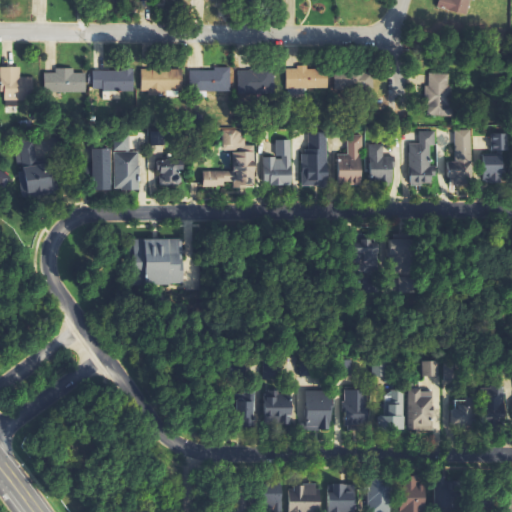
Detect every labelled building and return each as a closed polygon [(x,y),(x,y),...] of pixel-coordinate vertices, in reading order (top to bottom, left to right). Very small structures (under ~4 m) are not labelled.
[(439,0),(436,11),(457,16),(457,13),(468,16),(471,1),(472,1),(472,0),(439,0)] [(2,101),(34,100),(33,78),(20,78),(20,67),(2,67),(2,101)] [(286,68),(286,89),(329,88),(328,69),(307,69),(307,67),(286,68)] [(87,73),(74,73),(74,68),(55,68),(55,72),(45,72),(45,92),(87,91),(87,73)] [(183,69),(141,70),(142,95),(167,95),(167,91),(184,91),(183,69)] [(231,70),(190,69),(189,91),(230,92),(231,70)] [(336,90),(373,88),(373,74),(366,74),(366,69),(335,70),(336,90)] [(93,70),(93,91),(134,92),(134,70),(93,70)] [(235,71),(236,94),(274,92),(274,70),(235,71)] [(452,74),(430,73),(429,85),(426,85),(425,116),(451,117),(452,74)] [(233,171),(203,171),(203,187),(225,187),(225,183),(234,183),(234,188),(256,188),(256,145),(243,145),(244,130),(223,130),(223,151),(233,151),(233,171)] [(472,130),(455,130),(455,160),(448,161),(449,185),(473,184),(472,130)] [(411,185),(434,185),(434,167),(433,167),(433,131),(420,131),(420,143),(410,144),(411,185)] [(327,132),(309,132),(309,151),(301,151),(302,183),(328,182),(327,132)] [(501,183),(501,175),(508,175),(508,134),(493,134),(493,153),(483,153),(483,183),(501,183)] [(338,185),(363,185),(362,135),(347,136),(348,155),(338,155),(338,185)] [(54,192),(51,171),(39,172),(35,139),(16,141),(21,196),(54,192)] [(115,139),(115,190),(139,190),(139,152),(130,152),(130,139),(115,139)] [(276,140),(276,157),(264,157),(263,185),(292,185),(292,140),(276,140)] [(393,156),(384,157),(384,144),(369,145),(370,183),(394,182),(393,156)] [(111,148),(92,149),(93,190),(112,190),(111,148)] [(160,185),(180,184),(179,163),(159,164),(160,185)] [(378,246),(371,246),(371,237),(354,237),(355,263),(361,263),(362,292),(379,291),(378,246)] [(414,239),(389,238),(388,272),(414,273),(414,239)] [(183,239),(132,239),(132,269),(145,269),(145,284),(184,283),(183,239)] [(423,376),(438,376),(438,361),(423,361),(423,376)] [(506,422),(504,387),(481,388),(482,398),(452,400),(454,425),(506,422)] [(345,390),(345,431),(368,431),(368,390),(345,390)] [(386,416),(379,416),(379,431),(404,431),(405,390),(387,390),(386,416)] [(409,391),(409,430),(434,431),(434,391),(409,391)] [(332,431),(332,392),(307,392),(306,431),(332,431)] [(253,427),(253,394),(236,394),(237,427),(253,427)] [(292,425),(292,394),(275,395),(275,397),(264,397),(265,425),(292,425)] [(425,511),(424,486),(418,486),(417,476),(401,477),(403,511),(425,511)] [(373,511),(389,511),(389,479),(368,479),(368,492),(362,492),(362,510),(373,510),(373,511)] [(282,511),(283,484),(264,483),(263,511),(282,511)] [(319,511),(320,485),(290,484),(289,511),(319,511)] [(329,511),(353,511),(354,485),(330,484),(329,511)]
